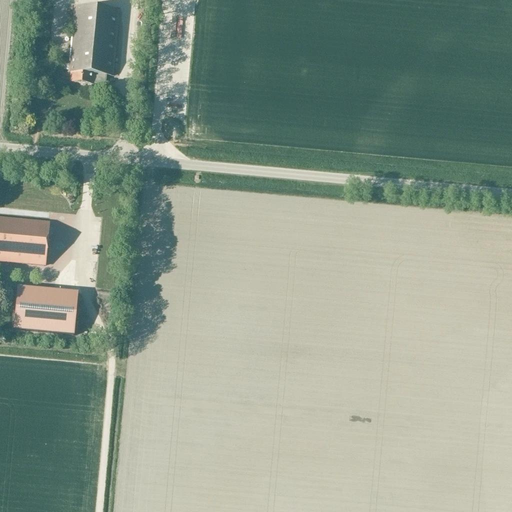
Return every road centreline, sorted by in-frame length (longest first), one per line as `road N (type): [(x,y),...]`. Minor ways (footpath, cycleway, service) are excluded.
road 1 (unclassified): [(511,193),(0,146)]
road 2 (unknown): [(81,153),(72,281)]
